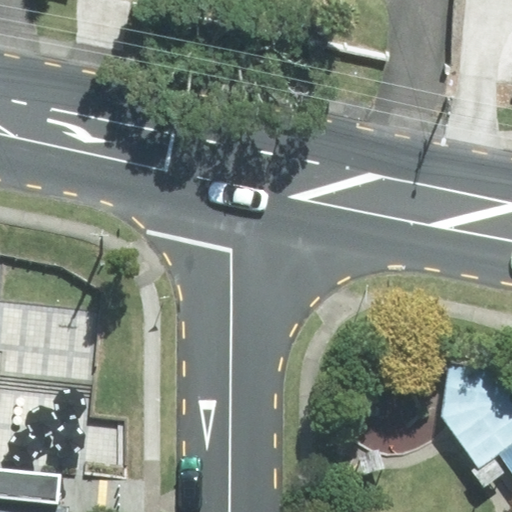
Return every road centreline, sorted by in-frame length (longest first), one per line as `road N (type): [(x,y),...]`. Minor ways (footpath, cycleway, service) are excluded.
road 1 (residential): [(241,170),(233,511)]
road 2 (secondary): [(241,170),(511,224)]
road 3 (secondary): [(0,114),(241,170)]
